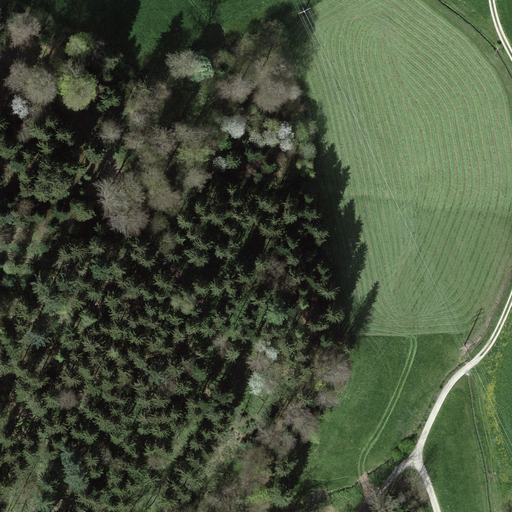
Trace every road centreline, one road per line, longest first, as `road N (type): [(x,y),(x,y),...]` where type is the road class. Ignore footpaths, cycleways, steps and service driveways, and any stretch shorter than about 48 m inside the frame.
road 1 (track): [(0,53),(44,64),(64,89),(113,162),(139,226),(198,294),(204,316),(186,340),(135,374),(0,424)]
road 2 (track): [(418,456),(444,392),(484,351),(511,297)]
